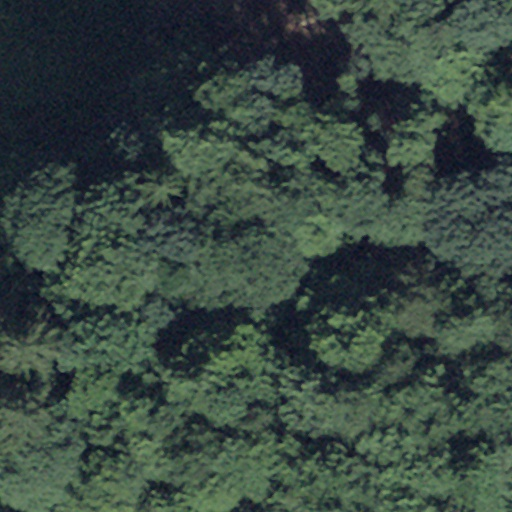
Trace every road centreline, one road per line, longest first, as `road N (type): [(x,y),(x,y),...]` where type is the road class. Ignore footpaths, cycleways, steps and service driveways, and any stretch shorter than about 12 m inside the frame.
road 1 (track): [(112,511),(184,349),(235,319),(298,320),(305,511)]
road 2 (track): [(298,320),(511,278)]
